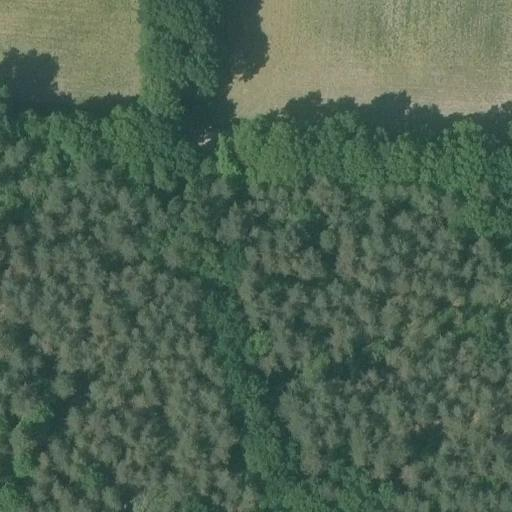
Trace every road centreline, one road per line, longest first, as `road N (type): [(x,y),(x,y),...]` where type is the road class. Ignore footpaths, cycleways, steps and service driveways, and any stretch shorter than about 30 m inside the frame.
road 1 (track): [(0,129),(511,165)]
road 2 (track): [(183,140),(319,511)]
